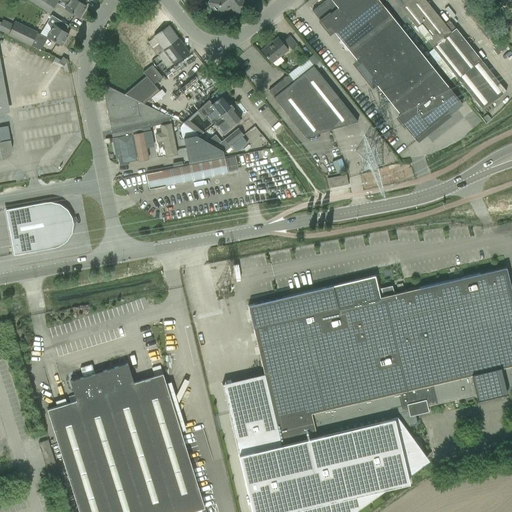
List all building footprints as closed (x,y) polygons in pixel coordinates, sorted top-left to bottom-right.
[(27,0),(50,14),(58,0),(27,0)] [(79,18),(86,6),(82,4),(84,0),(65,0),(68,2),(64,8),(79,18)] [(210,0),(207,2),(219,17),(230,8),(236,15),(246,6),(241,0),(210,0)] [(388,12),(378,0),(326,0),(312,11),(320,21),(328,31),(331,29),(345,46),(388,12)] [(410,21),(429,6),(424,0),(394,0),(399,6),(410,21)] [(472,2),(463,9),(494,49),(503,41),(472,2)] [(421,34),(440,19),(429,6),(410,21),(421,34)] [(363,75),(409,38),(388,12),(345,46),(359,64),(356,66),(363,75)] [(61,46),(68,34),(64,32),(68,26),(51,15),(47,23),(51,30),(47,36),(61,46)] [(432,48),(451,33),(444,24),(440,19),(421,34),(432,48)] [(1,23),(0,24),(0,31),(8,35),(30,46),(30,44),(33,39),(36,33),(14,22),(13,26),(2,21),(1,23)] [(482,110),(506,92),(449,21),(444,24),(451,33),(432,48),(482,110)] [(154,38),(148,42),(153,48),(157,55),(164,50),(163,50),(178,39),(169,26),(154,37),(154,38)] [(297,46),(289,36),(281,42),(278,38),(261,51),(271,63),(290,48),(292,50),(297,46)] [(387,99),(430,64),(409,38),(363,75),(370,84),(373,81),(387,99)] [(164,50),(157,55),(158,56),(166,68),(180,59),(188,53),(178,39),(163,50),(164,50)] [(503,43),(493,51),(497,55),(506,47),(503,43)] [(313,54),(288,74),(288,75),(293,82),(313,66),(319,62),(313,54)] [(63,66),(64,65),(67,60),(62,57),(58,63),(63,66)] [(450,114),(462,104),(430,64),(387,99),(401,116),(398,118),(416,141),(417,141),(414,138),(447,112),(450,114)] [(146,76),(124,94),(143,104),(159,91),(154,84),(162,77),(152,65),(142,72),(146,76)] [(288,75),(268,91),(273,97),(273,98),(305,138),(357,123),(313,66),(293,82),(288,75)] [(110,129),(140,123),(150,121),(169,117),(143,104),(124,94),(101,83),(110,129)] [(232,107),(223,96),(212,104),(209,100),(197,111),(203,119),(214,110),(218,115),(211,120),(213,122),(215,121),(216,123),(221,119),(219,117),(232,107)] [(229,127),(241,118),(232,107),(219,117),(221,119),(216,123),(215,121),(213,122),(214,124),(214,125),(222,135),(230,129),(229,127)] [(169,117),(150,121),(151,127),(170,123),(169,117)] [(140,123),(110,129),(112,135),(140,129),(151,127),(150,121),(140,123)] [(156,140),(161,139),(164,154),(171,152),(166,124),(158,126),(159,130),(154,131),(156,140)] [(0,159),(1,159),(1,160),(2,160),(2,159),(3,158),(4,158),(5,157),(6,156),(7,156),(8,155),(9,154),(10,152),(10,151),(11,150),(11,149),(11,147),(11,146),(11,145),(10,143),(10,142),(9,141),(10,141),(7,126),(0,127),(0,159)] [(226,151),(230,147),(229,146),(243,135),(238,128),(224,139),(216,146),(226,151)] [(112,138),(111,138),(111,139),(116,160),(118,159),(120,165),(128,164),(128,162),(136,160),(131,136),(141,134),(140,129),(112,135),(112,138)] [(196,136),(183,138),(188,165),(224,158),(223,151),(196,136)] [(149,190),(227,174),(224,158),(222,158),(209,161),(203,162),(179,167),(173,168),(145,174),(149,190)] [(333,161),(337,172),(345,169),(342,158),(333,161)] [(329,178),(327,178),(328,187),(329,188),(332,187),(347,185),(346,175),(329,178)] [(45,202),(5,210),(14,255),(54,248),(58,246),(66,241),(71,233),(73,224),(72,218),(67,210),(59,204),(50,202),(45,202)] [(270,402),(228,412),(251,511),(285,511),(303,508),(303,511),(354,511),(388,488),(409,483),(407,475),(426,461),(402,428),(417,425),(415,415),(413,410),(426,407),(427,407),(475,395),(477,400),(506,394),(505,388),(511,386),(511,294),(506,267),(393,294),(391,286),(378,289),(374,276),(247,306),(252,327),(270,402)] [(133,383),(127,364),(70,382),(76,401),(47,410),(78,511),(191,511),(204,508),(162,374),(133,383)] [(49,480),(59,477),(48,440),(38,443),(49,480)]
